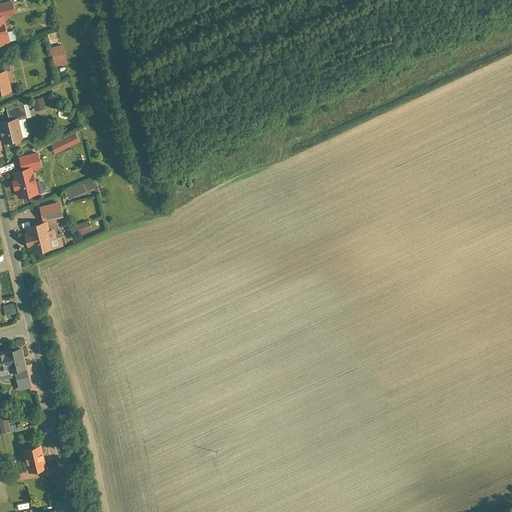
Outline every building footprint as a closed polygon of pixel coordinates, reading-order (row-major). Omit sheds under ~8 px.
[(0,5),(0,19),(17,15),(14,2),(0,5)] [(0,47),(11,44),(4,20),(0,21),(0,47)] [(64,46),(53,49),(58,69),(69,66),(64,46)] [(10,70),(0,72),(0,97),(15,94),(10,70)] [(35,101),(37,113),(48,111),(46,99),(35,101)] [(22,120),(0,124),(0,125),(5,146),(27,141),(22,120)] [(54,143),(59,153),(84,142),(80,132),(54,143)] [(41,153),(20,159),(24,172),(45,166),(41,153)] [(38,169),(16,175),(22,200),(44,195),(38,169)] [(68,193),(71,202),(90,194),(86,185),(68,193)] [(42,208),(45,224),(67,219),(63,203),(42,208)] [(77,226),(81,238),(93,234),(89,222),(77,226)] [(52,225),(28,230),(33,257),(57,252),(52,225)] [(6,305),(7,316),(19,314),(18,303),(6,305)] [(0,379),(29,372),(22,346),(0,352),(0,379)] [(0,422),(3,433),(14,431),(9,413),(0,415),(0,422)] [(28,472),(47,467),(41,443),(21,448),(28,472)] [(0,473),(12,473),(11,465),(0,465),(0,473)]
